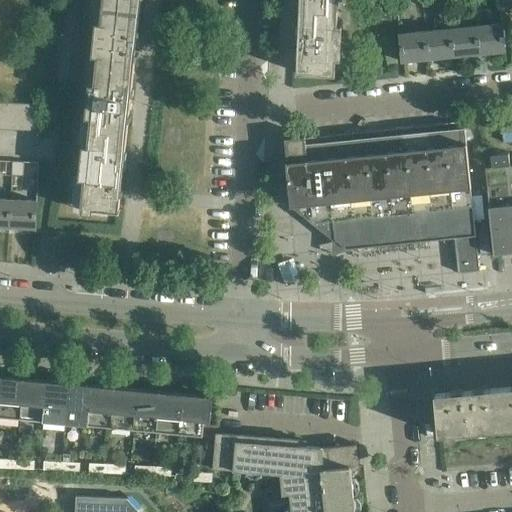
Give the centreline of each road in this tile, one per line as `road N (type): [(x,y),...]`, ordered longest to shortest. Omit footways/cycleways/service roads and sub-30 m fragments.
road 1 (residential): [(244,112),(511,90)]
road 2 (unclassified): [(237,325),(0,301)]
road 3 (unclassified): [(0,333),(236,355)]
road 4 (residential): [(238,300),(244,112)]
road 5 (residential): [(400,422),(233,414)]
road 6 (unclassified): [(236,355),(395,357)]
road 7 (unclassified): [(392,326),(237,325)]
road 8 (unclassified): [(511,313),(392,326)]
